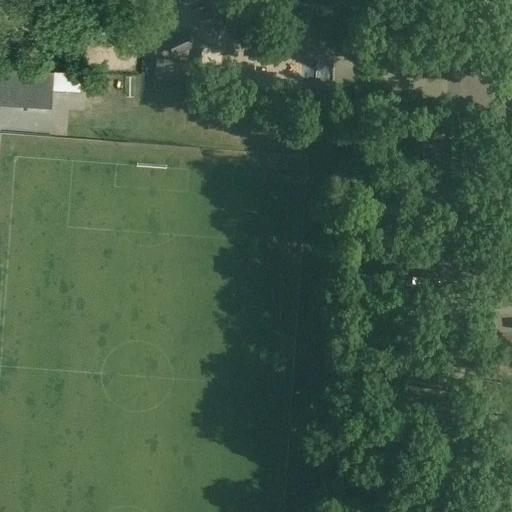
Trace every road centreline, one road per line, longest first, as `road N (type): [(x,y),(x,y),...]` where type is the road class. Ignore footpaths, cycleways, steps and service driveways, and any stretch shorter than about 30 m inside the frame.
road 1 (track): [(398,90),(396,171),(418,315),(406,396),(373,511)]
road 2 (residential): [(459,324),(457,95)]
road 3 (residential): [(448,511),(459,324)]
